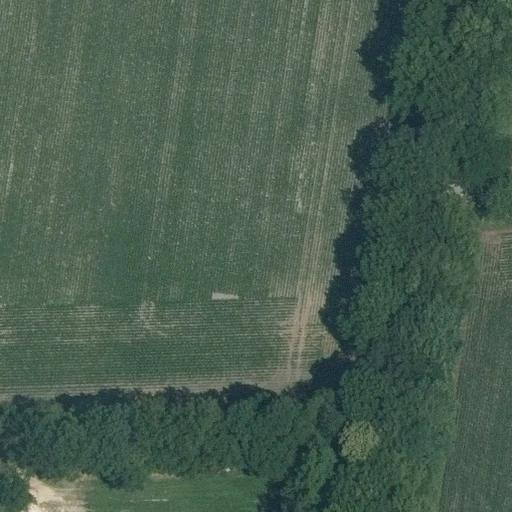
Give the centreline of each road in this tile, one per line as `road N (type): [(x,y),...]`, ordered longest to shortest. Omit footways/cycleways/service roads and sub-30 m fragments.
road 1 (unclassified): [(392,511),(444,201)]
road 2 (unclassified): [(444,201),(473,0)]
